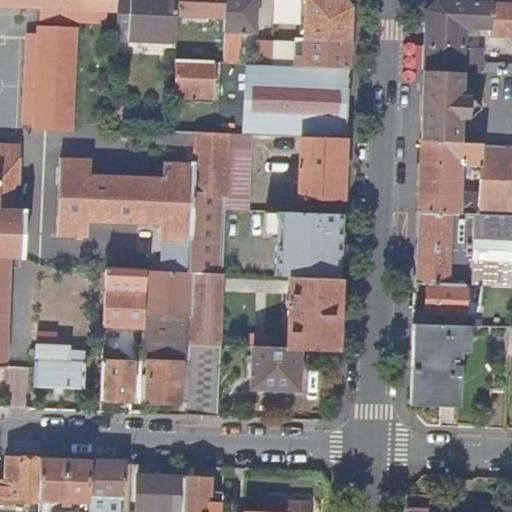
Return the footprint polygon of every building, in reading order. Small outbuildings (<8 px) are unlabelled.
[(0,0),(0,6),(119,11),(119,0),(0,0)] [(179,18),(179,0),(119,0),(119,11),(117,43),(177,46),(179,18)] [(226,0),(179,0),(179,18),(226,19),(226,0)] [(227,33),(225,64),(241,64),(242,34),(257,34),(258,0),(226,0),(226,19),(225,33),(227,33)] [(344,0),(306,0),(305,39),(296,39),(296,44),(274,43),(273,66),(296,67),(350,69),(352,9),(344,0)] [(301,0),(275,0),(275,23),(301,24),(301,0)] [(511,4),(440,1),(427,12),(425,72),(466,74),(511,75),(511,66),(482,66),(482,55),(465,55),(465,49),(477,49),(477,39),(465,39),(466,29),(491,30),(490,38),(511,38),(511,4)] [(41,29),(38,122),(76,123),(79,31),(41,29)] [(259,42),(258,65),(273,66),(274,43),(259,42)] [(214,99),(215,63),(177,61),(175,98),(214,99)] [(249,65),(246,135),(253,135),(303,137),(347,139),(350,69),(296,67),(273,66),(258,65),(249,65)] [(471,96),(464,103),(466,74),(425,72),(422,142),(463,144),(463,114),(469,121),(483,108),(471,96)] [(174,132),(159,132),(158,145),(197,147),(197,164),(193,164),(192,168),(158,167),(158,182),(91,179),(92,164),(66,163),(66,159),(62,159),(58,238),(63,238),(63,234),(89,235),(89,220),(165,224),(164,238),(162,273),(224,276),(227,212),(230,134),(198,133),(174,132)] [(246,135),(230,134),(227,212),(250,212),(253,135),(246,135)] [(300,198),(345,200),(347,139),(303,137),(300,198)] [(476,216),(481,216),(482,195),(462,195),(463,167),(483,167),(483,145),(463,144),(422,142),(419,214),(476,216)] [(483,167),(482,195),(481,216),(511,217),(511,146),(483,145),(483,167)] [(18,186),(20,148),(0,147),(0,368),(7,369),(10,259),(25,260),(27,212),(13,212),(14,186),(18,186)] [(467,286),(473,286),(476,216),(419,214),(416,285),(428,285),(467,286)] [(511,217),(481,216),(476,216),(473,286),(511,287),(511,217)] [(148,273),(108,271),(106,327),(146,329),(148,273)] [(145,344),(221,347),(224,276),(162,273),(148,273),(146,329),(145,344)] [(288,350),(301,350),(338,351),(342,280),(291,278),(288,350)] [(427,314),(466,315),(467,286),(428,285),(427,314)] [(414,325),(411,401),(461,403),(462,355),(471,355),(472,334),(476,334),(476,327),(414,325)] [(251,348),(255,348),(271,349),(272,337),(251,336),(251,348)] [(194,417),(218,418),(221,347),(145,344),(144,364),(150,364),(150,378),(144,378),(143,402),(195,405),(194,417)] [(37,346),(36,388),(84,390),(86,353),(70,353),(70,348),(37,346)] [(300,359),(301,350),(288,350),(271,349),(255,348),(253,389),(299,391),(300,359)] [(300,359),(338,361),(338,351),(301,350),(300,359)] [(133,403),(134,363),(105,362),(103,402),(133,403)] [(0,500),(40,503),(41,461),(8,459),(6,483),(0,482),(0,500)] [(91,463),(41,461),(40,503),(39,511),(50,511),(50,501),(59,501),(59,506),(73,506),(73,502),(90,502),(90,499),(91,463)] [(126,464),(91,463),(90,499),(92,499),(92,511),(122,511),(123,484),(126,484),(126,464)] [(182,511),(184,478),(139,477),(138,501),(150,502),(149,511),(182,511)] [(184,478),(182,511),(209,511),(211,479),(184,478)] [(426,511),(427,497),(406,496),(404,511),(426,511)] [(310,511),(311,504),(284,503),(284,500),(267,499),(266,511),(310,511)]
